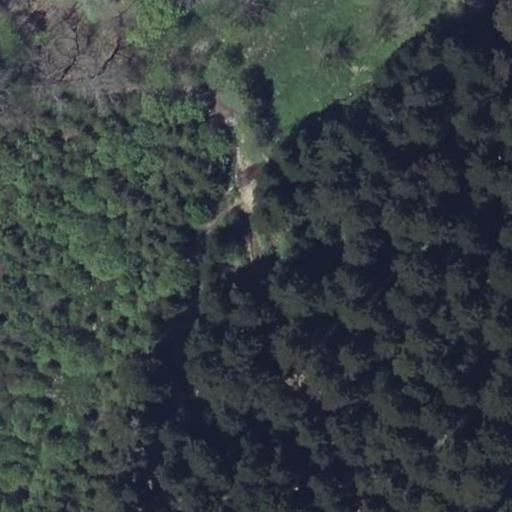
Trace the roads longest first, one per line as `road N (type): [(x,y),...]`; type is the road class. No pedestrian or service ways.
road 1 (track): [(0,103),(95,73),(159,66),(197,82),(228,123),(254,249),(359,511)]
road 2 (track): [(246,194),(209,230),(189,308),(209,511)]
